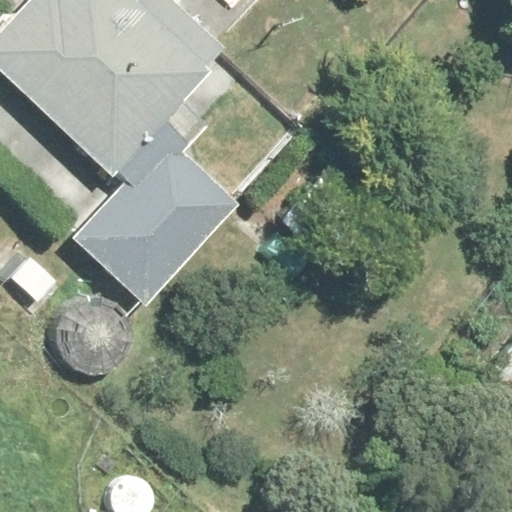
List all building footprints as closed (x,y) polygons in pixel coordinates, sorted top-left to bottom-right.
[(1,0),(0,2),(0,96),(83,175),(93,164),(110,181),(53,242),(125,310),(230,199),(178,149),(240,85),(150,0),(1,0)] [(497,180),(464,153),(433,191),(467,218),(497,180)] [(347,318),(307,290),(256,361),(296,390),(347,318)] [(64,379),(71,381),(77,382),(79,383),(86,382),(94,381),(101,379),(107,375),(113,370),(118,364),(121,358),(124,351),(125,343),(125,336),(123,328),(121,321),(117,315),(112,309),(107,305),(100,301),(93,298),(86,297),(78,297),(71,298),(64,301),(57,305),(52,310),(47,316),(43,322),(41,329),(40,337),(40,344),(41,351),(44,358),(47,365),(52,370),(58,375),(64,379)] [(511,319),(456,400),(511,438),(511,319)]
